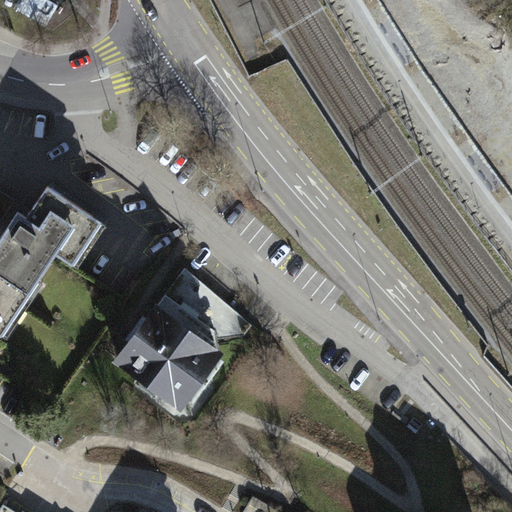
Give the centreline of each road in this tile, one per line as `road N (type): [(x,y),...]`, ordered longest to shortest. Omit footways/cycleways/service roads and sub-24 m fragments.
road 1 (residential): [(36,83),(298,304),(406,378),(446,353)]
road 2 (primary): [(186,41),(275,159),(446,353)]
road 3 (residential): [(0,445),(162,511)]
road 4 (secondary): [(186,41),(88,77),(36,83)]
